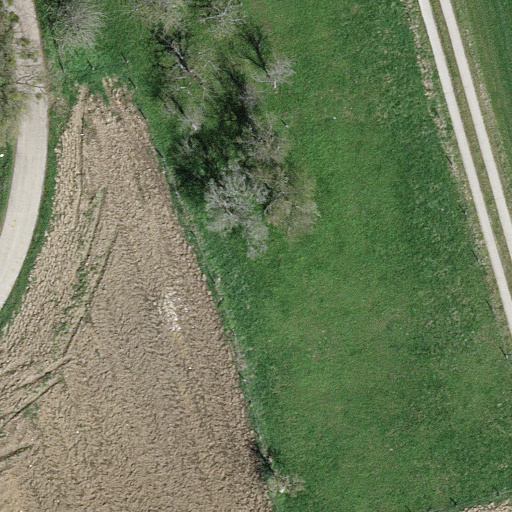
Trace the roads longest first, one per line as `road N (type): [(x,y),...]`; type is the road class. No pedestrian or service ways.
road 1 (track): [(511,301),(431,0)]
road 2 (track): [(0,266),(18,237),(31,100),(15,0)]
